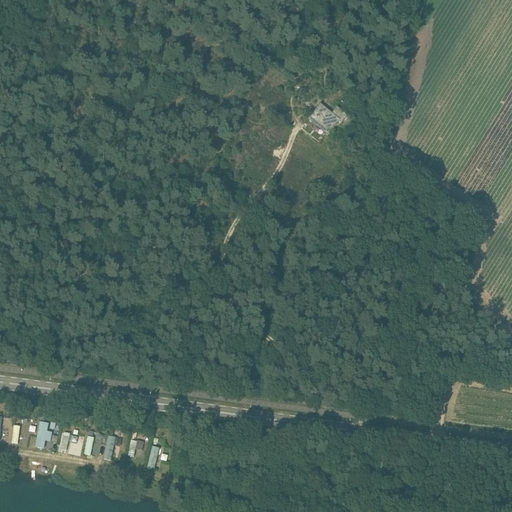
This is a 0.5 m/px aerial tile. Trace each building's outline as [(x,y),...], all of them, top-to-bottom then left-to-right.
[(330,113),(319,106),(320,107),(315,112),(314,112),(315,113),(310,118),(309,118),(327,132),(336,121),(340,123),(346,115),(335,107),(330,113)] [(35,447),(44,449),(46,441),(51,442),(53,433),(47,432),(49,423),(41,421),(35,447)] [(12,443),(18,444),(21,426),(14,425),(12,443)] [(60,451),(66,452),(68,441),(77,443),(78,436),(64,433),(60,451)] [(90,455),(95,438),(88,436),(84,454),(90,455)] [(134,458),(135,449),(143,450),(144,442),(131,440),(128,457),(134,458)] [(148,468),(156,469),(158,448),(151,447),(148,468)]
